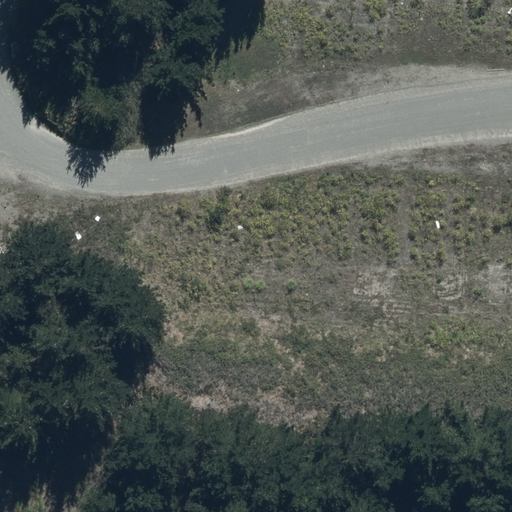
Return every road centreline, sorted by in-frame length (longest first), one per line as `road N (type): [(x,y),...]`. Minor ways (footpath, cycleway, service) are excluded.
road 1 (track): [(0,155),(138,170),(317,131),(511,117)]
road 2 (track): [(11,0),(4,111),(26,163)]
